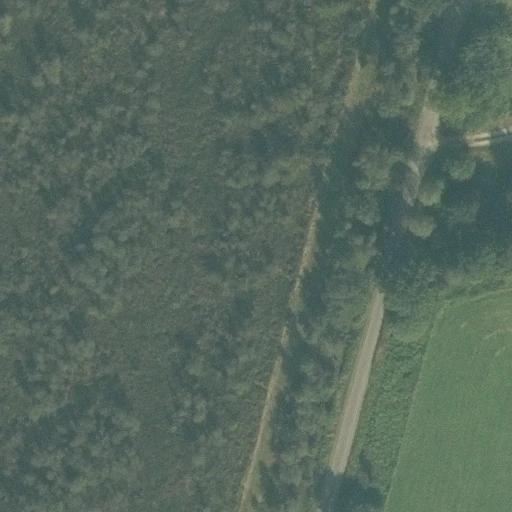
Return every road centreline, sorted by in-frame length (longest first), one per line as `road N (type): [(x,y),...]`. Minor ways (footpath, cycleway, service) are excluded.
road 1 (unclassified): [(323,511),(457,0)]
road 2 (track): [(390,256),(511,225)]
